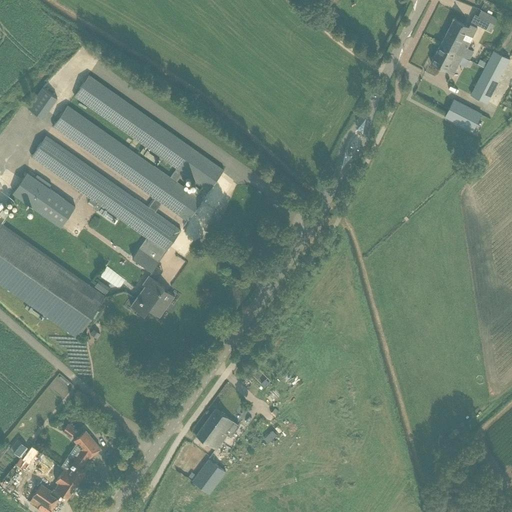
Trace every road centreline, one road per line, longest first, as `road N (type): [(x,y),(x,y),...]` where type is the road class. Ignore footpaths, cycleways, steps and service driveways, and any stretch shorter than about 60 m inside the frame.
road 1 (tertiary): [(104,511),(319,211),(341,168)]
road 2 (tertiary): [(366,118),(424,0)]
